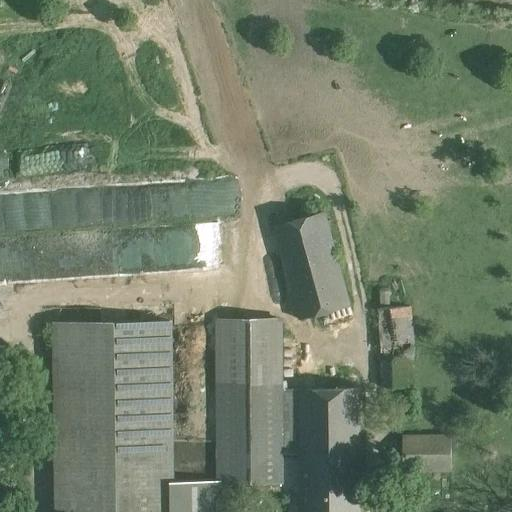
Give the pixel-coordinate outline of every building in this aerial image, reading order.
[(168,77),(178,132),(201,128),(191,73),(168,77)] [(42,237),(210,225),(207,177),(0,191),(0,289),(46,287),(42,237)] [(325,212),(274,226),(299,320),(350,306),(325,212)] [(410,307),(380,308),(381,322),(411,321),(410,307)] [(282,391),(281,320),(217,321),(218,482),(282,482),(282,454),(302,453),(301,390),(282,391)] [(411,321),(381,322),(383,374),(413,372),(411,321)] [(171,511),(169,322),(56,323),(58,511),(171,511)] [(413,372),(383,374),(383,388),(414,387),(413,372)] [(359,388),(301,390),(302,453),(360,452),(359,388)] [(451,470),(451,437),(403,438),(403,470),(451,470)] [(302,453),(301,458),(302,458),(301,482),(302,482),(301,511),(360,511),(360,452),(302,453)]
